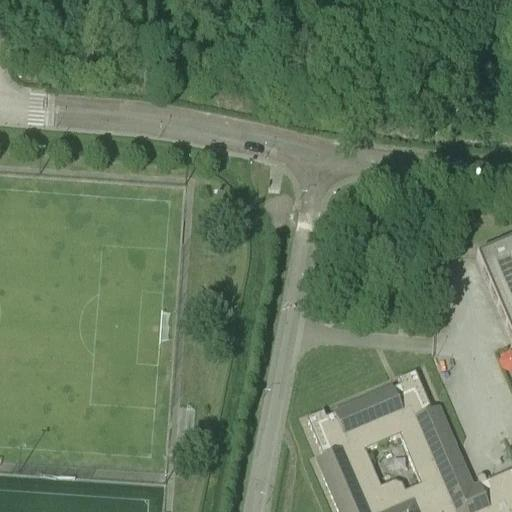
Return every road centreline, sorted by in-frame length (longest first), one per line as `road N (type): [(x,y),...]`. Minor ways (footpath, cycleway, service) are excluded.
road 1 (residential): [(260,511),(320,154)]
road 2 (unclassified): [(320,154),(154,119),(0,107)]
road 3 (unclassified): [(511,176),(320,154)]
